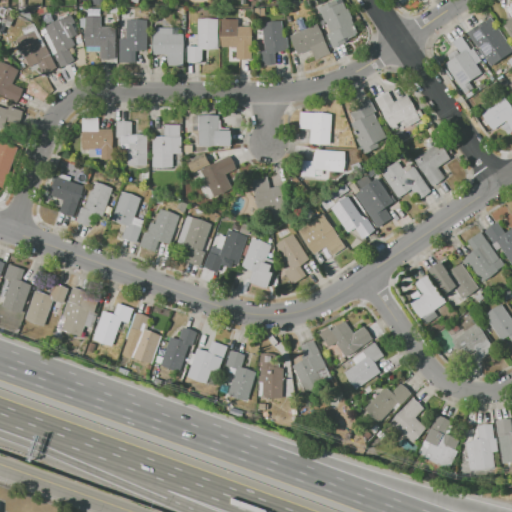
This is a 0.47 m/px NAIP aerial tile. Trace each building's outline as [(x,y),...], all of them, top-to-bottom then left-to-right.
[(334,48),(328,34),(330,33),(320,7),(337,0),(339,4),(344,2),(347,9),(348,8),(359,34),(345,40),(347,42),(334,48)] [(265,16),(258,16),(257,9),(265,8),(265,16)] [(11,27),(1,23),(5,13),(15,18),(11,27)] [(45,27),(71,14),(75,22),(72,24),(77,35),(72,38),(77,46),(69,49),(76,61),(61,69),(42,32),(46,30),(45,27)] [(467,32),(484,20),(485,21),(492,16),(511,45),(511,52),(491,66),(467,32)] [(511,16),(503,22),(511,37),(511,16)] [(80,17),(101,17),(101,26),(116,26),(116,59),(100,59),(100,51),(86,51),(86,27),(80,27),(80,17)] [(252,26),(252,59),(237,59),(237,46),(222,46),(222,17),(237,17),(237,26),(252,26)] [(218,18),(218,49),(202,49),(202,62),(187,62),(187,45),(198,45),(198,18),(218,18)] [(148,20),(147,50),(136,50),(135,61),(119,61),(120,38),(126,38),(127,19),(148,20)] [(282,21),(284,37),(287,37),(289,50),(274,52),(276,64),(259,66),(254,24),(282,21)] [(57,67),(44,74),(21,31),(34,24),(57,67)] [(291,35),(318,24),(330,53),(316,59),(311,49),(299,54),(291,35)] [(183,34),(183,66),(167,66),(167,54),(153,54),(153,28),(173,28),(173,34),(183,34)] [(461,36),(471,50),(473,48),(482,61),(477,64),(483,73),(470,82),(474,87),(465,93),(445,64),(450,60),(447,55),(457,48),(452,41),(461,36)] [(0,60),(19,70),(13,83),(24,89),(17,103),(0,94),(0,60)] [(465,95),(471,90),(474,94),(468,98),(465,95)] [(375,99),(389,91),(394,100),(406,93),(417,111),(419,110),(423,117),(406,127),(402,121),(390,127),(375,99)] [(481,113),(504,97),(511,108),(511,128),(506,119),(492,129),(481,113)] [(369,99),(377,112),(374,113),(387,136),(377,141),(380,145),(366,153),(350,124),(354,122),(349,113),(360,106),(359,104),(369,99)] [(0,106),(8,109),(9,106),(24,111),(19,126),(7,122),(4,130),(0,128),(0,106)] [(332,114),(330,145),(310,144),(311,128),(299,128),(300,112),(332,114)] [(199,145),(200,133),(193,133),(194,114),(221,115),(220,129),(232,129),(231,146),(199,145)] [(112,129),(112,159),(89,159),(89,149),(81,149),(81,116),(98,116),(98,129),(112,129)] [(147,134),(147,165),(127,165),(127,149),(116,149),(117,122),(132,122),(132,134),(147,134)] [(180,125),(181,153),(173,153),(173,166),(153,166),(152,136),(164,136),(163,125),(180,125)] [(427,129),(433,126),(436,131),(430,134),(427,129)] [(431,187),(413,161),(439,142),(450,158),(438,166),(446,177),(431,187)] [(184,144),(192,144),(192,151),(184,152),(184,144)] [(0,146),(3,147),(10,149),(16,153),(6,181),(0,178),(0,146)] [(346,151),(344,172),(329,171),(328,182),(301,181),(303,159),(315,160),(316,149),(346,151)] [(193,172),(189,164),(206,155),(210,163),(193,172)] [(230,155),(237,168),(225,174),(232,187),(215,196),(201,170),(230,155)] [(380,174),(399,161),(404,167),(411,162),(431,191),(419,200),(411,190),(398,199),(380,174)] [(370,177),(367,172),(375,166),(379,171),(370,177)] [(73,216),(60,212),(64,200),(48,194),(56,172),(71,177),(70,181),(84,186),(73,216)] [(356,195),(362,191),(356,181),(366,174),(372,182),(377,178),(393,201),(385,207),(392,217),(378,227),(356,195)] [(252,179),(268,176),(270,188),(286,185),(289,204),(258,210),(252,179)] [(355,194),(346,183),(352,179),(360,190),(355,194)] [(76,220),(81,206),(85,208),(95,181),(113,188),(103,215),(95,213),(91,225),(85,225),(81,223),(76,220)] [(348,190),(335,199),(330,193),(344,183),(348,190)] [(203,189),(209,186),(213,195),(208,198),(203,189)] [(122,191),(130,193),(134,195),(141,198),(135,217),(145,220),(137,243),(122,237),(126,226),(111,220),(122,191)] [(330,208),(348,196),(362,217),(365,215),(375,229),(362,238),(354,227),(348,232),(330,208)] [(185,211),(177,208),(179,201),(188,204),(185,211)] [(140,245),(145,232),(147,233),(150,222),(155,224),(158,217),(161,208),(181,216),(170,244),(162,241),(160,246),(155,244),(153,250),(140,245)] [(324,214),(345,248),(333,256),(326,246),(314,254),(299,230),(324,214)] [(187,215),(215,225),(212,235),(209,234),(203,251),(206,252),(200,267),(172,257),(187,215)] [(484,231),(498,222),(505,233),(511,228),(511,264),(501,247),(497,250),(484,231)] [(240,231),(242,224),(251,227),(249,235),(240,231)] [(204,266),(216,232),(226,236),(229,229),(248,236),(238,265),(235,263),(233,268),(222,264),(219,272),(204,266)] [(250,235),(253,229),(259,231),(257,238),(250,235)] [(480,231),(504,267),(481,283),(463,257),(473,250),(467,240),(480,231)] [(293,234),(309,259),(300,265),(307,275),(292,284),(284,271),(290,267),(276,244),(293,234)] [(253,238),(271,245),(266,258),(274,260),(272,265),(275,266),(267,288),(248,281),(253,270),(242,266),(253,238)] [(429,270),(442,262),(448,271),(461,262),(478,287),(461,299),(454,288),(445,294),(429,270)] [(0,289),(9,264),(25,269),(21,281),(31,285),(21,314),(13,312),(9,310),(3,307),(4,304),(0,302),(0,289)] [(428,275),(446,302),(421,319),(410,302),(422,294),(415,283),(428,275)] [(25,318),(35,290),(43,292),(45,293),(50,296),(54,283),(60,284),(63,286),(68,289),(63,304),(58,302),(54,314),(49,312),(44,326),(25,318)] [(73,287),(83,289),(90,292),(100,297),(94,312),(98,313),(92,328),(84,325),(80,336),(58,328),(73,287)] [(511,296),(507,299),(502,291),(508,287),(511,292),(511,296)] [(414,298),(411,294),(416,290),(419,295),(414,298)] [(478,301),(475,297),(480,293),(483,297),(478,301)] [(93,339),(103,311),(114,314),(118,302),(135,308),(130,323),(123,320),(121,326),(120,325),(112,346),(93,339)] [(501,303),(511,319),(511,341),(508,335),(501,340),(484,314),(501,303)] [(426,325),(422,319),(434,311),(438,317),(426,325)] [(136,312),(151,318),(146,330),(161,335),(150,364),(121,354),(136,312)] [(464,319),(466,312),(473,314),(471,321),(464,319)] [(320,334),(330,327),(332,329),(346,320),(354,332),(364,326),(374,341),(347,359),(336,342),(328,347),(320,334)] [(454,339),(477,323),(495,349),(481,359),(474,348),(465,355),(454,339)] [(161,364),(171,336),(178,339),(183,326),(197,332),(192,345),(189,344),(179,371),(161,364)] [(187,375),(197,347),(208,351),(212,340),(228,346),(213,385),(187,375)] [(314,340),(332,379),(305,391),(293,366),(303,361),(301,356),(304,355),(300,346),(314,340)] [(96,344),(92,353),(87,351),(90,342),(96,344)] [(375,342),(384,355),(376,360),(383,371),(355,389),(344,372),(356,365),(352,359),(363,352),(362,351),(375,342)] [(247,400),(228,394),(236,369),(225,365),(230,350),(245,355),(241,367),(256,372),(247,400)] [(261,353),(276,354),(276,363),(280,363),(280,368),(284,368),(283,397),(258,396),(261,353)] [(412,393),(396,410),(392,407),(380,420),(366,408),(385,387),(392,393),(401,383),(412,393)] [(413,398),(424,408),(415,417),(426,427),(412,442),(390,422),(413,398)] [(437,415),(454,423),(448,434),(459,440),(455,449),(458,451),(449,470),(418,455),(437,415)] [(495,420),(511,418),(511,425),(511,462),(501,464),(495,420)] [(492,424),(494,438),(495,438),(497,451),(493,452),(495,465),(470,468),(466,440),(479,438),(477,426),(492,424)] [(400,445),(405,439),(417,450),(412,456),(400,445)]
